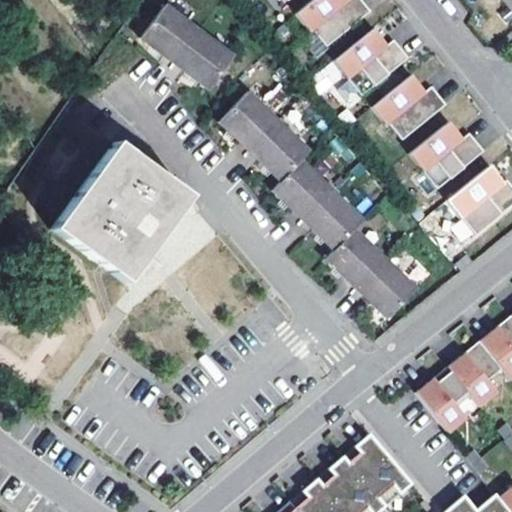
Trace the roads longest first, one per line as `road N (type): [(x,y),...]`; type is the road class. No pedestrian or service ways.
road 1 (residential): [(363,376),(115,88)]
road 2 (residential): [(203,511),(363,376)]
road 3 (residential): [(363,376),(511,255)]
